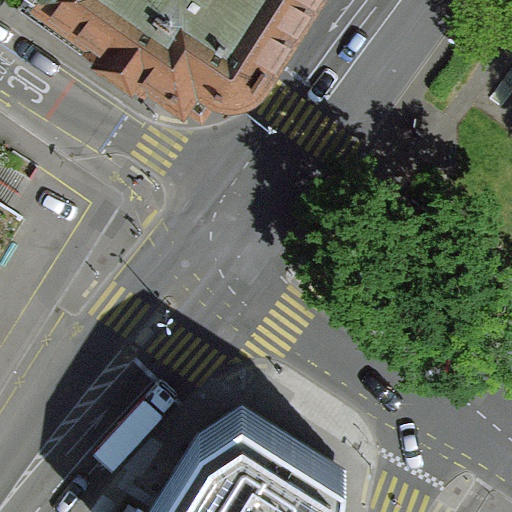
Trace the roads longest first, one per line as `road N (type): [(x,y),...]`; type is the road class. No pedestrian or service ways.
road 1 (secondary): [(19,511),(230,232)]
road 2 (secondary): [(230,232),(404,0)]
road 3 (residential): [(467,397),(230,232)]
road 4 (residential): [(230,232),(0,68)]
road 5 (residential): [(467,397),(433,447),(406,511)]
